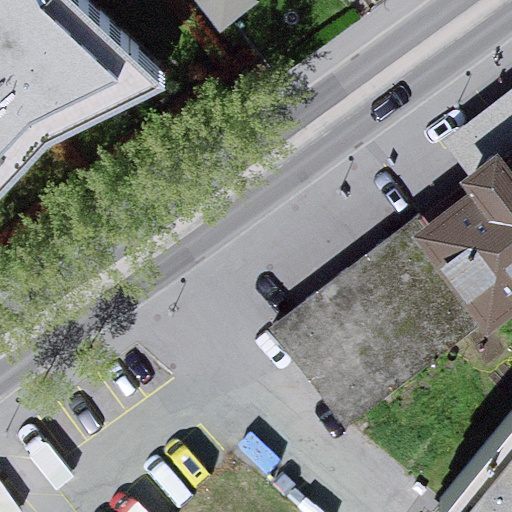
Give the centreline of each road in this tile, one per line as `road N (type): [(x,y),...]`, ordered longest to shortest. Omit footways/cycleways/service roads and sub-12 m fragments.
road 1 (tertiary): [(0,361),(510,0)]
road 2 (unknown): [(165,246),(426,511)]
